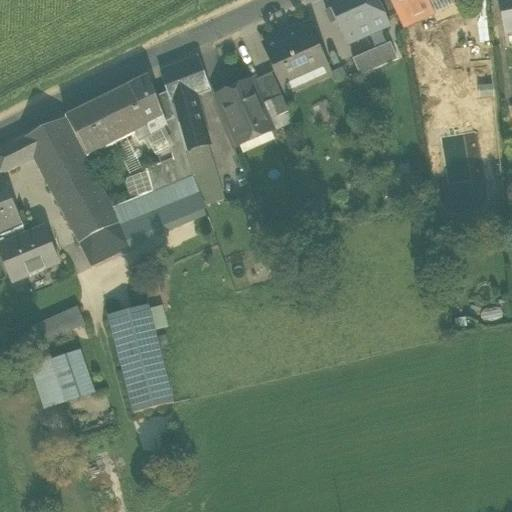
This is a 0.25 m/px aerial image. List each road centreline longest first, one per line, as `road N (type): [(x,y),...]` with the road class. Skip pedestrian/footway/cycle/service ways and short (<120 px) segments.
road 1 (unclassified): [(0,132),(275,0)]
road 2 (track): [(145,511),(88,290)]
